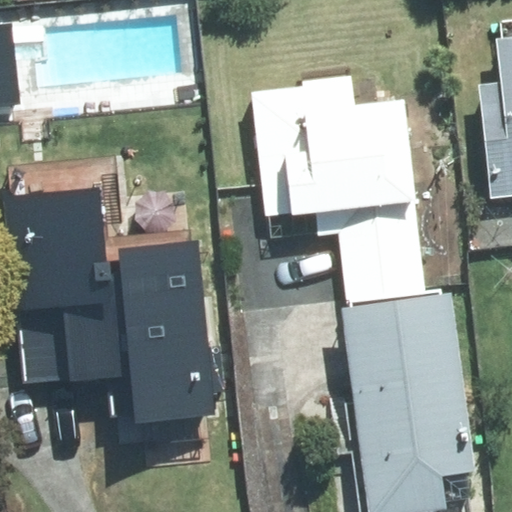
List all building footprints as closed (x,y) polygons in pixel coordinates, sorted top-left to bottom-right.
[(9,53),(7,34),(0,34),(0,123),(32,120),(24,52),(9,53)] [(493,198),(511,196),(511,37),(499,38),(503,81),(480,84),(493,198)] [(347,299),(424,290),(404,100),(357,105),(353,74),(302,79),(303,85),(253,92),(266,215),(312,210),(315,235),(339,232),(347,299)] [(29,128),(0,130),(0,165),(32,162),(29,128)] [(115,200),(114,188),(3,200),(21,388),(131,377),(136,427),(220,420),(203,243),(194,245),(189,193),(115,200)] [(456,295),(344,306),(364,511),(423,511),(446,510),(442,477),(474,473),(456,295)]
